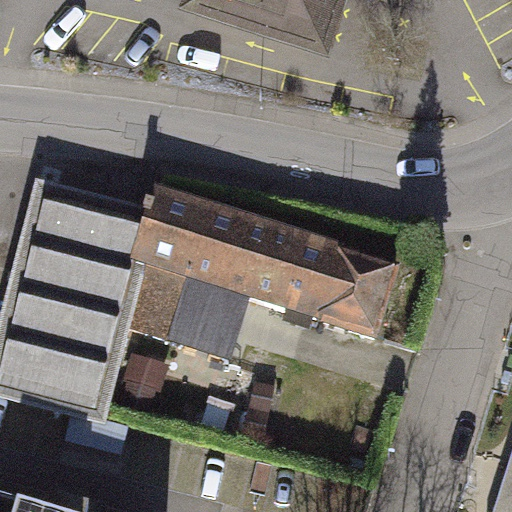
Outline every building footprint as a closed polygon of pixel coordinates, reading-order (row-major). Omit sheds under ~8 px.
[(320,46),(334,0),(205,0),(202,8),(320,46)] [(42,195),(0,355),(0,393),(103,421),(127,324),(174,339),(193,280),(187,278),(208,211),(159,195),(155,209),(148,207),(144,221),(42,195)] [(302,241),(208,211),(187,278),(193,280),(174,339),(231,357),(250,299),(280,309),(302,241)] [(398,273),(302,241),(280,309),(291,312),(288,319),(307,325),(309,318),(376,340),(398,273)] [(271,415),(276,391),(257,387),(252,411),(271,415)] [(131,388),(125,406),(149,413),(155,395),(131,388)] [(265,441),(270,417),(251,414),(246,437),(265,441)]
